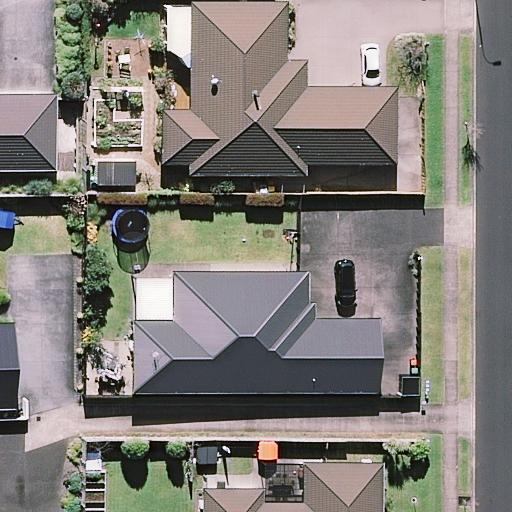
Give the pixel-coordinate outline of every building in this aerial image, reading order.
[(162,52),(169,52),(185,70),(185,106),(159,106),(158,171),(302,172),(302,160),(392,161),(393,87),(300,86),(301,59),(282,59),(282,1),(163,0),(162,52)] [(137,161),(86,160),(85,190),(136,191),(137,161)] [(303,318),(304,271),(133,270),(133,343),(91,343),(91,389),(375,390),(375,318),(303,318)] [(0,409),(10,410),(10,323),(0,322),(0,409)] [(376,511),(378,460),(300,459),(300,499),(255,498),(255,487),(201,486),(200,511),(376,511)]
